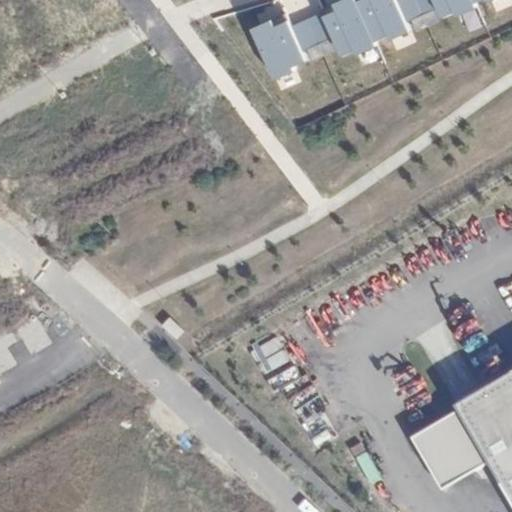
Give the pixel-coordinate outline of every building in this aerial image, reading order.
[(324,16),(334,37),(342,55),(358,48),(360,53),(379,44),(377,39),(360,0),(359,0),(341,0),(335,3),(338,9),(324,16)] [(359,0),(360,0),(377,39),(391,33),(393,38),(412,29),(408,21),(399,0),(359,0)] [(435,0),(399,0),(408,21),(439,7),(435,0)] [(435,0),(439,7),(444,18),(458,12),(460,16),(480,8),(477,2),(476,0),(435,0)] [(322,12),(293,25),(304,51),(334,37),(324,16),(322,12)] [(293,25),(290,19),(277,25),(274,19),(254,27),(278,80),(297,71),(295,66),(308,60),(304,51),(293,25)] [(440,113),(469,98),(454,71),(426,85),(440,113)] [(511,111),(505,99),(476,115),(491,143),(511,132),(511,111)] [(385,150),(408,131),(388,105),(364,123),(385,150)] [(331,188),(358,169),(341,144),(313,163),(331,188)] [(292,183),(268,192),(279,220),(303,211),(292,183)] [(364,223),(393,210),(381,183),(352,196),(364,223)] [(255,206),(245,212),(256,232),(266,227),(255,206)] [(208,251),(236,235),(219,207),(191,222),(208,251)] [(125,244),(143,269),(169,250),(151,225),(125,244)] [(178,253),(187,248),(174,225),(164,230),(178,253)] [(127,256),(117,262),(132,288),(142,282),(127,256)] [(222,282),(190,295),(196,309),(227,295),(222,282)] [(278,336),(250,349),(262,374),(290,361),(278,336)] [(292,406),(316,392),(301,365),(276,378),(292,406)] [(451,416),(482,468),(497,460),(511,485),(511,374),(464,403),(466,407),(451,416)] [(482,468),(451,416),(419,435),(450,487),(482,468)] [(79,511),(42,447),(0,471),(0,511),(79,511)] [(366,451),(355,458),(370,484),(381,478),(366,451)]
